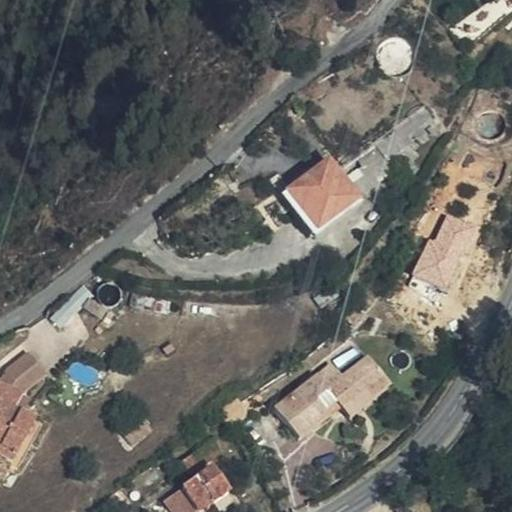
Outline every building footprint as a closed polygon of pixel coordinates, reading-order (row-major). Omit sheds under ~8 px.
[(320,235),(342,217),(346,180),(332,162),(289,194),(320,235)] [(346,180),(342,217),(363,202),(346,180)] [(434,242),(413,284),(441,303),(476,228),(451,216),(438,244),(434,242)] [(86,287),(53,320),(62,328),(95,295),(86,287)] [(393,303),(384,316),(391,321),(400,309),(393,303)] [(346,376),(338,368),(326,378),(323,375),(280,410),(302,439),(343,406),(351,416),(392,382),(371,355),(346,376)] [(0,450),(0,452),(10,457),(21,463),(31,444),(42,421),(21,410),(27,397),(44,380),(24,357),(0,377),(0,444),(3,445),(0,450)] [(326,378),(338,368),(336,365),(323,375),(326,378)] [(284,417),(274,404),(269,407),(262,412),(258,420),(267,431),(284,417)] [(220,437),(186,458),(192,470),(225,447),(220,437)] [(216,465),(167,497),(177,511),(213,511),(221,507),(218,503),(235,493),(216,465)]
